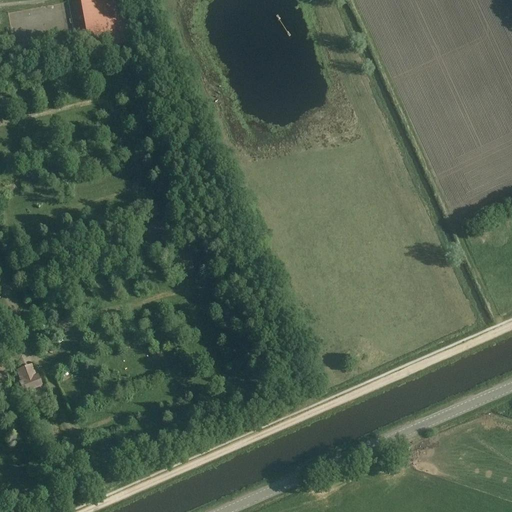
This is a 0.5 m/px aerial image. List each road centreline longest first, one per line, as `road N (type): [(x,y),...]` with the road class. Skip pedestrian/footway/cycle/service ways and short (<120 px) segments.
road 1 (track): [(87,511),(511,326)]
road 2 (tertiary): [(223,511),(511,388)]
